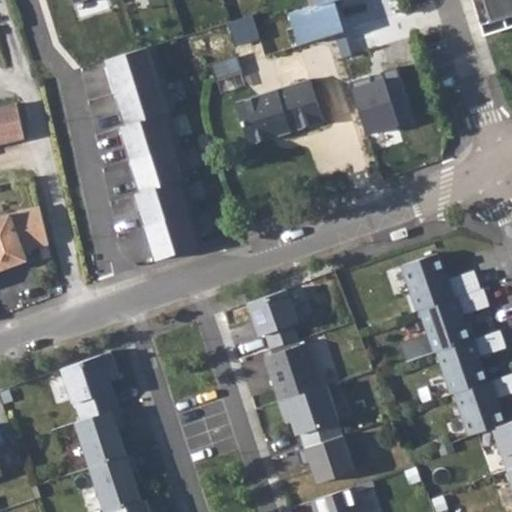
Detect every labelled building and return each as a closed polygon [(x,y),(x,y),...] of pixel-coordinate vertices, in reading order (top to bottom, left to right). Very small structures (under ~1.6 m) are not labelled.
[(511,0),(473,0),(481,22),(511,12),(511,0)] [(213,54),(234,49),(228,27),(207,32),(213,54)] [(155,42),(105,56),(111,73),(108,74),(113,91),(116,90),(122,107),(119,108),(124,125),(170,111),(176,109),(155,42)] [(240,99),(290,81),(286,70),(236,88),(240,99)] [(318,77),(246,99),(258,140),(331,118),(318,77)] [(0,142),(25,137),(18,103),(0,107),(0,142)] [(180,143),(170,111),(124,125),(121,126),(126,142),(123,143),(128,160),(132,159),(180,143)] [(186,178),(191,176),(180,143),(132,159),(136,175),(134,176),(139,192),(186,178)] [(196,210),(186,178),(139,192),(136,193),(141,209),(138,210),(143,226),(194,210),(196,210)] [(24,249),(49,244),(40,207),(10,213),(0,216),(0,268),(15,263),(14,261),(26,257),(24,249)] [(204,243),(194,210),(143,226),(148,243),(151,242),(157,259),(204,243)] [(408,295),(413,312),(421,309),(481,289),(474,270),(447,280),(438,253),(403,265),(412,294),(408,295)] [(288,288),(249,302),(260,335),(267,333),(272,347),(299,338),(294,323),(300,321),(288,288)] [(489,305),(483,288),(481,289),(421,309),(429,333),(401,342),(407,361),(438,351),(471,339),(462,315),(489,305)] [(506,347),(500,329),(471,339),(438,351),(452,393),(455,392),(488,381),(479,356),(506,347)] [(272,347),(274,353),(301,344),(299,338),(272,347)] [(265,356),(279,400),(321,386),(307,342),(301,344),(274,353),(265,356)] [(82,419),(119,407),(112,388),(107,390),(105,384),(110,382),(119,379),(109,351),(61,368),(73,402),(75,401),(82,419)] [(511,392),(511,372),(488,381),(455,392),(470,435),(493,427),(506,423),(497,398),(511,392)] [(342,435),(327,384),(321,386),(279,400),(285,415),(290,414),(303,448),(342,435)] [(125,427),(119,407),(82,419),(75,421),(90,467),(127,455),(118,429),(125,427)] [(511,420),(506,423),(493,427),(508,470),(511,468),(511,420)] [(355,470),(343,434),(342,435),(303,448),(296,450),(301,465),(310,462),(317,482),(355,470)] [(139,470),(134,453),(127,455),(90,467),(104,511),(106,511),(108,511),(142,501),(133,472),(139,470)] [(312,500),(316,511),(362,511),(354,486),(312,500)] [(153,511),(149,498),(142,501),(108,511),(153,511)]
